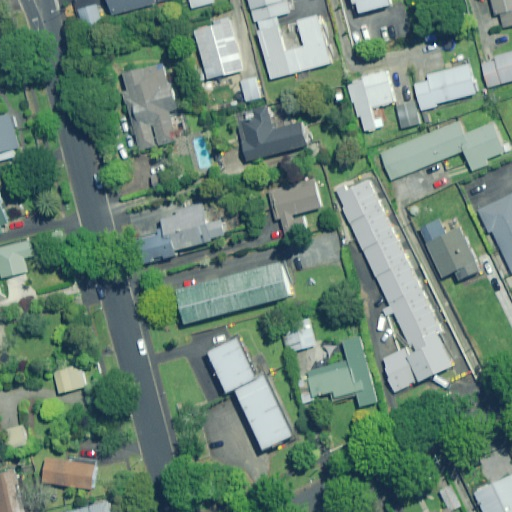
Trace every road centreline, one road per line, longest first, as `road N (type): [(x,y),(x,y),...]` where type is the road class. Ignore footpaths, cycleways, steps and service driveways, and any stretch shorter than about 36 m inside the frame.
road 1 (residential): [(171,511),(37,0)]
road 2 (residential): [(284,511),(511,402)]
